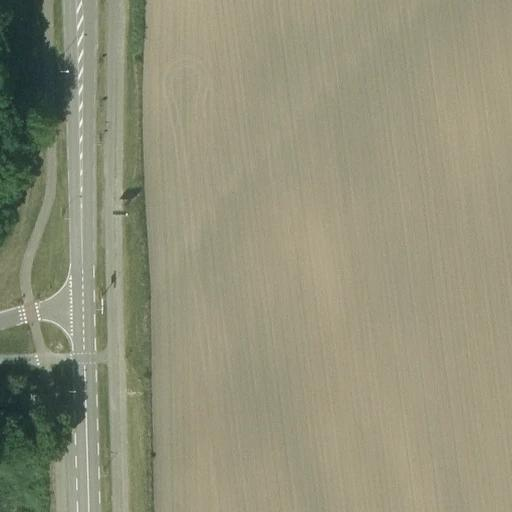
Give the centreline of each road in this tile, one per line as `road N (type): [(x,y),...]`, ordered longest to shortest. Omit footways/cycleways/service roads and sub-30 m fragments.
road 1 (tertiary): [(82,308),(78,0)]
road 2 (residential): [(88,511),(82,308)]
